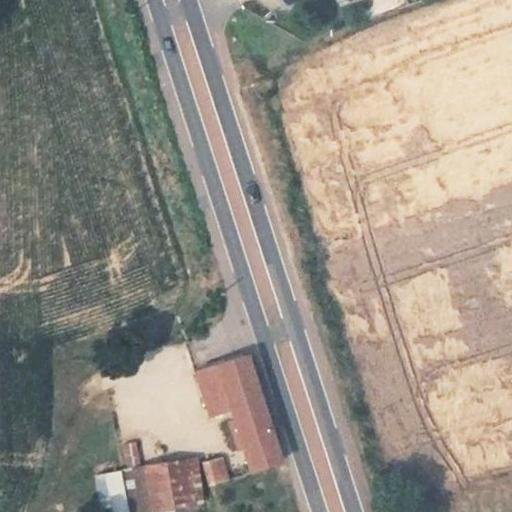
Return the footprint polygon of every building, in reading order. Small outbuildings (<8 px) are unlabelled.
[(245,354),(229,359),(195,371),(207,412),(227,406),(232,422),(241,450),(249,474),(265,468),(281,463),(245,354)] [(241,450),(232,422),(223,425),(233,452),(241,450)] [(218,458),(211,461),(218,483),(226,481),(218,458)] [(218,483),(211,461),(199,466),(206,487),(218,483)] [(196,462),(140,472),(147,511),(173,511),(197,509),(196,462)] [(103,500),(106,511),(147,511),(140,472),(126,473),(128,494),(103,500)]
